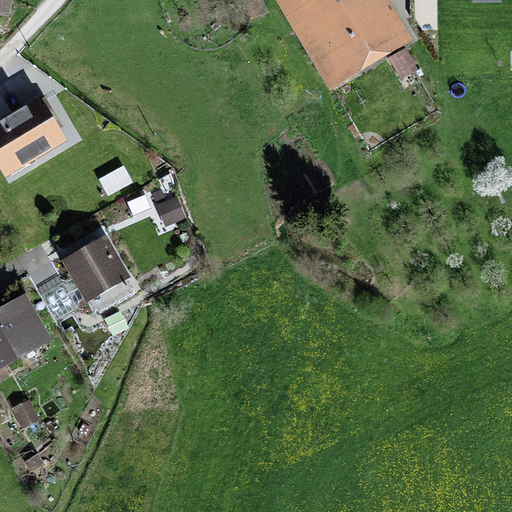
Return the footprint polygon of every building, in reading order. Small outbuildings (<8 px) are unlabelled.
[(21,0),(0,0),(0,19),(19,22),(21,0)] [(259,0),(244,0),(251,19),(265,14),(259,0)] [(279,0),(331,86),(410,38),(386,0),(279,0)] [(405,50),(391,58),(401,76),(415,68),(405,50)] [(3,94),(0,95),(0,132),(19,122),(3,94)] [(51,105),(0,134),(0,161),(14,185),(76,149),(51,105)] [(124,172),(100,184),(108,199),(132,187),(124,172)] [(111,244),(71,265),(94,308),(134,286),(111,244)] [(23,310),(0,322),(0,368),(42,346),(23,310)] [(33,406),(17,414),(27,434),(43,426),(33,406)]
